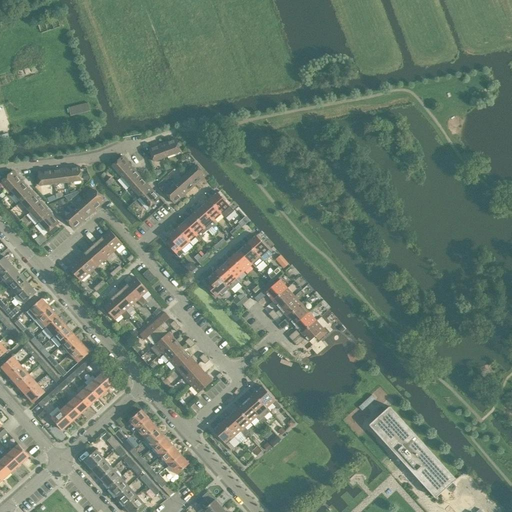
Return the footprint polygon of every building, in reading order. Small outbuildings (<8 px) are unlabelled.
[(58,19),(38,25),(41,33),(60,26),(58,19)] [(91,111),(89,103),(69,108),(71,117),(91,111)] [(0,145),(12,142),(8,125),(0,127),(0,145)] [(162,143),(167,156),(180,151),(176,139),(162,143)] [(153,161),(167,156),(162,143),(149,148),(153,161)] [(112,166),(121,176),(132,166),(123,156),(112,166)] [(186,174),(195,185),(206,176),(196,165),(186,174)] [(121,176),(130,187),(141,177),(132,166),(121,176)] [(66,168),(68,182),(81,181),(80,167),(66,168)] [(52,170),(54,184),(68,182),(66,168),(52,170)] [(2,180),(11,191),(22,181),(13,170),(2,180)] [(40,186),(54,184),(52,170),(38,172),(40,186)] [(175,184),(185,194),(195,185),(186,174),(175,184)] [(130,187),(140,197),(151,187),(141,177),(130,187)] [(11,191),(21,201),(31,192),(22,181),(11,191)] [(174,204),(185,194),(175,184),(165,193),(174,204)] [(160,198),(151,187),(140,197),(149,207),(160,198)] [(85,200),(95,211),(106,201),(96,190),(85,200)] [(208,199),(221,214),(226,218),(234,211),(230,206),(217,191),(208,199)] [(21,201),(30,212),(41,202),(31,192),(21,201)] [(200,206),(217,225),(213,220),(221,214),(208,199),(200,206)] [(75,209),(84,220),(95,211),(85,200),(75,209)] [(30,212),(39,222),(50,213),(41,202),(30,212)] [(192,214),(207,231),(212,226),(213,228),(217,225),(200,206),(192,214)] [(74,229),(84,220),(75,209),(64,218),(74,229)] [(59,223),(50,213),(39,222),(48,233),(59,223)] [(194,232),(201,240),(202,240),(201,239),(204,236),(203,234),(207,231),(192,214),(184,221),(194,232)] [(180,232),(189,242),(195,237),(199,242),(201,240),(194,232),(184,221),(176,228),(180,232)] [(181,249),(189,242),(180,232),(176,228),(168,236),(171,239),(166,243),(179,257),(184,252),(181,249)] [(80,281),(122,244),(110,230),(68,267),(80,281)] [(256,235),(247,242),(260,257),(263,261),(264,261),(272,254),(268,249),(256,235)] [(247,242),(239,249),(252,264),(255,268),(263,261),(260,257),(247,242)] [(239,249),(231,257),(232,258),(244,271),(252,264),(239,249)] [(198,254),(194,257),(197,261),(200,264),(205,260),(202,257),(201,257),(198,254)] [(0,260),(0,275),(0,276),(13,265),(5,256),(0,260)] [(231,257),(223,264),(232,274),(236,278),(239,282),(240,283),(242,280),(238,276),(244,271),(232,258),(231,257)] [(223,264),(215,271),(227,285),(229,288),(231,289),(239,282),(236,278),(232,274),(223,264)] [(13,265),(0,276),(8,285),(21,274),(13,265)] [(149,282),(155,277),(148,269),(142,274),(149,282)] [(209,282),(206,286),(215,296),(219,293),(221,295),(229,288),(227,285),(215,271),(206,279),(209,282)] [(21,274),(8,285),(16,294),(28,283),(21,274)] [(142,306),(147,302),(142,296),(148,290),(135,276),(102,305),(115,320),(121,314),(126,321),(131,316),(126,310),(137,300),(142,306)] [(269,285),(254,298),(257,301),(258,302),(267,294),(273,301),(287,288),(279,280),(271,287),(269,285)] [(28,283),(16,294),(24,303),(37,292),(28,283)] [(287,288),(273,301),(279,308),(280,309),(294,296),(287,288)] [(242,295),(239,298),(243,303),(248,299),(245,296),(244,297),(242,295)] [(236,304),(239,308),(243,303),(237,296),(233,300),(236,304)] [(294,296),(280,309),(287,316),(301,304),(300,303),(296,298),(294,296)] [(29,309),(37,318),(50,307),(42,298),(29,309)] [(21,311),(16,306),(11,311),(5,304),(1,308),(12,319),(21,311)] [(279,325),(278,325),(282,329),(284,328),(287,325),(291,321),(294,325),(308,312),(306,309),(301,304),(287,316),(287,317),(279,325)] [(50,307),(37,318),(45,327),(58,316),(50,307)] [(273,309),(268,313),(271,317),(276,312),(280,309),(279,308),(275,311),(273,309)] [(164,312),(139,335),(144,340),(148,336),(155,344),(154,345),(151,348),(158,356),(162,353),(176,340),(168,332),(161,325),(169,317),(164,312)] [(289,336),(288,336),(292,341),(301,333),(302,333),(316,320),(311,315),(308,312),(294,325),(297,328),(289,336)] [(58,316),(45,327),(53,336),(66,324),(58,316)] [(6,319),(2,322),(9,331),(13,327),(6,319)] [(15,323),(22,331),(27,328),(19,319),(15,323)] [(301,333),(292,341),(297,345),(306,337),(309,342),(315,336),(318,340),(327,332),(316,320),(302,333),(301,333)] [(66,324),(53,336),(61,345),(74,334),(66,324)] [(13,327),(9,331),(10,332),(19,341),(23,337),(13,327)] [(22,331),(30,340),(34,336),(27,328),(22,331)] [(74,334),(61,345),(69,354),(81,342),(74,334)] [(30,340),(39,349),(43,346),(34,336),(30,340)] [(176,340),(162,353),(169,361),(183,349),(176,340)] [(81,342),(69,354),(77,363),(89,351),(81,342)] [(24,346),(31,355),(33,353),(34,354),(36,352),(28,343),(24,346)] [(39,349),(46,358),(50,354),(43,346),(39,349)] [(183,349),(169,361),(176,369),(190,357),(183,349)] [(31,355),(39,364),(43,360),(36,352),(34,354),(33,353),(31,355)] [(46,358),(54,367),(58,363),(50,354),(46,358)] [(92,355),(83,364),(86,368),(96,359),(92,355)] [(0,366),(8,376),(20,365),(12,356),(0,366)] [(190,357),(176,369),(184,377),(198,365),(190,357)] [(39,364),(45,370),(48,373),(52,369),(43,360),(39,364)] [(67,373),(58,363),(54,367),(63,377),(67,373)] [(83,364),(74,372),(77,376),(86,368),(83,364)] [(20,365),(8,376),(16,385),(28,374),(20,365)] [(198,365),(184,377),(191,385),(205,373),(198,365)] [(60,379),(52,369),(48,373),(56,383),(60,379)] [(95,378),(106,390),(115,382),(104,370),(95,378)] [(74,372),(65,380),(68,384),(77,376),(74,372)] [(205,373),(191,385),(198,394),(212,381),(205,373)] [(28,374),(16,385),(24,394),(36,383),(28,374)] [(86,386),(97,398),(106,390),(95,378),(86,386)] [(65,380),(56,388),(60,392),(68,384),(65,380)] [(36,383),(24,394),(32,403),(44,392),(36,383)] [(77,394),(88,406),(97,398),(86,386),(77,394)] [(254,393),(267,408),(272,403),(278,409),(281,407),(262,386),(254,393)] [(56,388),(47,396),(48,397),(49,396),(51,398),(50,399),(51,399),(60,392),(56,388)] [(246,401),(264,421),(267,419),(265,417),(270,412),(267,408),(254,393),(246,401)] [(69,402),(80,414),(88,406),(77,394),(69,402)] [(47,396),(38,404),(42,408),(51,399),(50,399),(51,398),(49,396),(48,397),(47,396)] [(238,408),(251,422),(256,417),(262,424),(264,421),(246,401),(238,408)] [(60,410),(71,422),(80,414),(69,402),(60,410)] [(390,406),(369,425),(404,463),(409,468),(423,484),(436,498),(441,493),(456,479),(390,406)] [(232,417),(248,436),(250,434),(245,428),(251,422),(238,408),(230,415),(232,417)] [(62,430),(71,422),(60,410),(51,418),(62,430)] [(137,413),(129,421),(134,426),(132,428),(131,431),(134,433),(137,430),(149,419),(141,410),(140,411),(139,411),(137,412),(137,413)] [(232,434),(234,437),(240,432),(246,438),(248,436),(232,417),(230,415),(222,422),(232,434)] [(149,419),(137,430),(145,439),(157,428),(149,419)] [(232,451),(234,448),(229,442),(234,437),(232,434),(222,422),(213,430),(232,451)] [(5,428),(0,432),(0,439),(8,432),(5,428)] [(157,428),(145,439),(153,448),(165,437),(157,428)] [(114,434),(123,444),(126,440),(128,439),(120,429),(114,434)] [(106,441),(115,450),(119,445),(111,436),(106,441)] [(165,437),(153,448),(161,457),(173,446),(165,437)] [(123,444),(130,452),(134,449),(126,440),(123,444)] [(9,452),(20,464),(29,456),(18,444),(9,452)] [(122,458),(126,453),(119,445),(115,450),(122,458)] [(173,446),(161,457),(169,466),(181,455),(173,446)] [(130,452),(138,461),(142,458),(134,449),(130,452)] [(84,461),(92,470),(104,459),(96,450),(84,461)] [(0,460),(11,472),(20,464),(9,452),(0,460)] [(181,455),(169,466),(177,475),(189,464),(181,455)] [(124,460),(131,468),(136,464),(129,456),(124,460)] [(138,461),(146,470),(150,467),(142,458),(138,461)] [(104,459),(92,470),(100,479),(112,468),(104,459)] [(0,460),(0,478),(2,480),(11,472),(0,460)] [(142,471),(136,464),(131,468),(138,476),(142,471)] [(146,470),(154,479),(158,475),(150,467),(146,470)] [(112,468),(100,479),(108,488),(120,477),(112,468)] [(140,478),(147,486),(151,482),(145,474),(140,478)] [(162,488),(168,483),(159,474),(158,475),(154,479),(162,488)] [(120,477),(108,488),(116,497),(128,486),(124,482),(127,479),(123,475),(120,477)] [(155,495),(160,491),(151,482),(147,486),(155,495)] [(128,486),(116,497),(124,506),(136,495),(128,486)] [(136,495),(124,506),(129,511),(135,511),(144,504),(136,495)] [(219,511),(223,509),(215,499),(203,510),(204,511),(219,511)]
